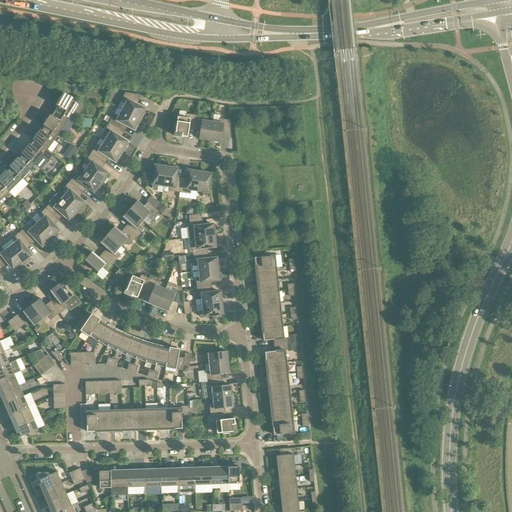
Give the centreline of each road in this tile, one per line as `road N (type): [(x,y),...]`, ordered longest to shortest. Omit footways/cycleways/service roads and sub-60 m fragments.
road 1 (tertiary): [(451,511),(449,447),(462,361),(511,241)]
road 2 (residential): [(2,454),(254,447)]
road 3 (residential): [(241,334),(225,170),(209,156),(151,147)]
road 4 (secondary): [(10,0),(216,37)]
road 5 (residential): [(241,334),(157,326),(118,308),(59,262)]
road 6 (secondary): [(303,34),(494,8)]
road 7 (track): [(365,511),(358,439),(254,447)]
road 8 (residential): [(59,262),(151,147)]
